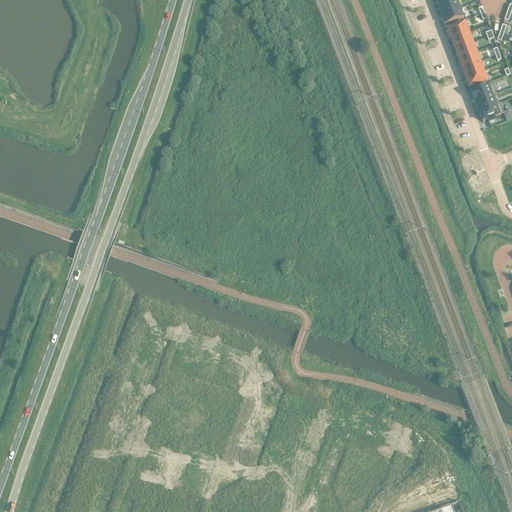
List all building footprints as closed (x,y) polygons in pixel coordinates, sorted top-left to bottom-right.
[(455,0),(453,0),(438,6),(442,15),(459,9),(455,0)] [(459,9),(442,15),(446,25),(463,19),(459,9)] [(464,23),(448,30),(451,40),(468,33),(464,23)] [(468,33),(451,40),(455,49),(472,43),(468,33)] [(472,43),(455,49),(459,59),(476,53),(472,43)] [(476,53),(459,59),(462,68),(479,62),(476,53)] [(479,62),(462,68),(466,78),(483,72),(479,62)] [(483,72),(466,78),(470,88),(487,82),(483,72)] [(493,84),(471,92),(475,103),(492,96),(492,97),(497,95),(496,94),(493,84)] [(492,96),(475,103),(479,112),(496,106),(495,105),(492,97),(492,96)] [(496,106),(479,112),(483,122),(487,120),(488,123),(496,120),(495,117),(504,114),(500,104),(495,105),(496,106)] [(463,511),(460,503),(435,511),(463,511)]
